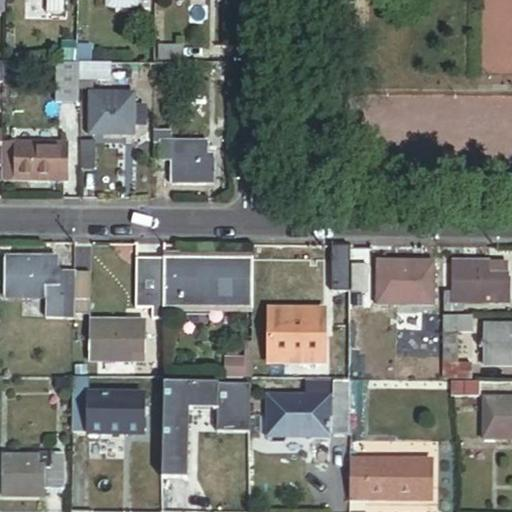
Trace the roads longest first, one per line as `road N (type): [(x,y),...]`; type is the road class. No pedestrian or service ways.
road 1 (residential): [(250,220),(511,223)]
road 2 (residential): [(0,218),(250,220)]
road 3 (residential): [(250,220),(251,0)]
